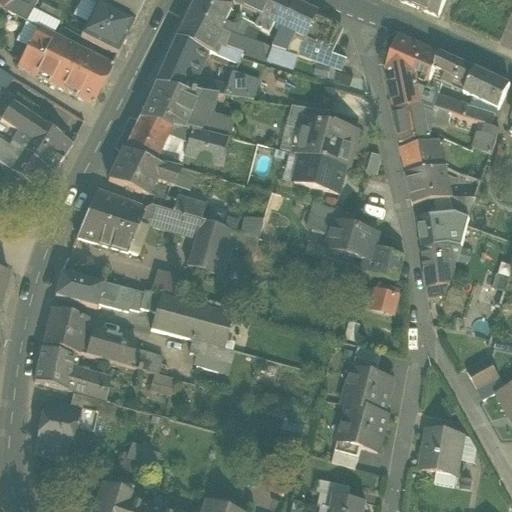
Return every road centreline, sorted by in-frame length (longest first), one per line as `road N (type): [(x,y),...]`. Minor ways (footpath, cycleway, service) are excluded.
road 1 (residential): [(426,336),(360,9)]
road 2 (tertiary): [(38,263),(174,0)]
road 3 (tertiary): [(7,481),(38,263)]
road 4 (residential): [(426,336),(392,511)]
road 5 (residential): [(426,336),(511,485)]
road 6 (tertiary): [(360,9),(511,74)]
